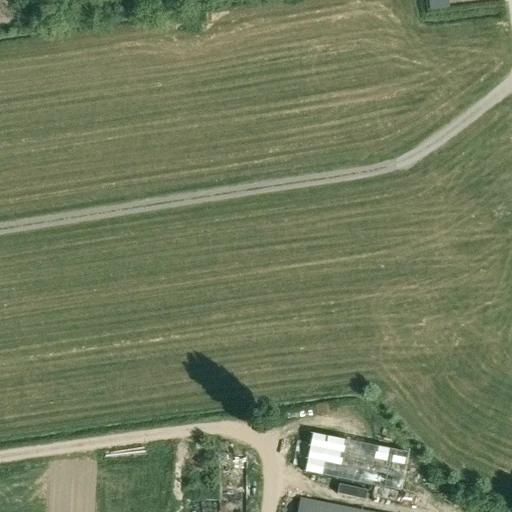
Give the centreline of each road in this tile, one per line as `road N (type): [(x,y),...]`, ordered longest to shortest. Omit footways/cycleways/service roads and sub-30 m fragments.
road 1 (residential): [(0,229),(399,166)]
road 2 (residential): [(511,87),(399,166)]
